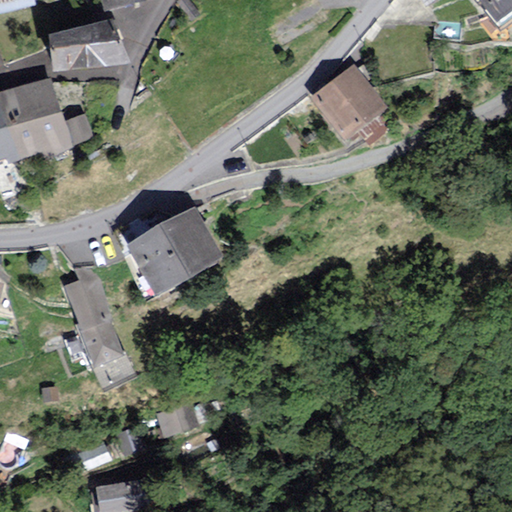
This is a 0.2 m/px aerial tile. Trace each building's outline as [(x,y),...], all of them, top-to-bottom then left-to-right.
[(0,0),(0,16),(35,8),(33,0),(0,0)] [(99,0),(103,17),(157,0),(99,0)] [(511,0),(420,0),(425,7),(435,0),(473,0),(493,31),(511,19),(511,0)] [(283,10),(270,17),(282,39),(295,32),(283,10)] [(110,23),(45,38),(54,76),(119,61),(110,23)] [(356,69),(312,102),(345,146),(359,135),(366,144),(389,128),(383,120),(390,114),(356,69)] [(52,81),(0,96),(0,161),(7,159),(8,165),(41,154),(44,159),(74,148),(74,145),(65,121),(52,81)] [(85,113),(65,121),(74,145),(94,138),(85,113)] [(194,209),(124,246),(155,304),(225,267),(194,209)] [(101,277),(66,288),(92,372),(127,361),(101,277)] [(191,405),(155,415),(162,439),(198,429),(191,405)] [(140,428),(115,436),(121,457),(146,449),(140,428)] [(103,441),(74,452),(83,474),(112,462),(103,441)] [(146,511),(144,484),(97,489),(99,511),(146,511)]
